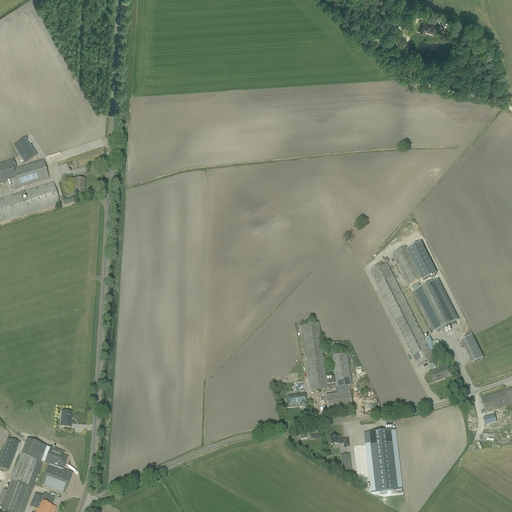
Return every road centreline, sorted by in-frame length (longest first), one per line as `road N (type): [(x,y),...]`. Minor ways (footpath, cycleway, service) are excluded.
road 1 (tertiary): [(83,500),(120,0)]
road 2 (unclassified): [(83,500),(231,440),(419,409),(511,378)]
